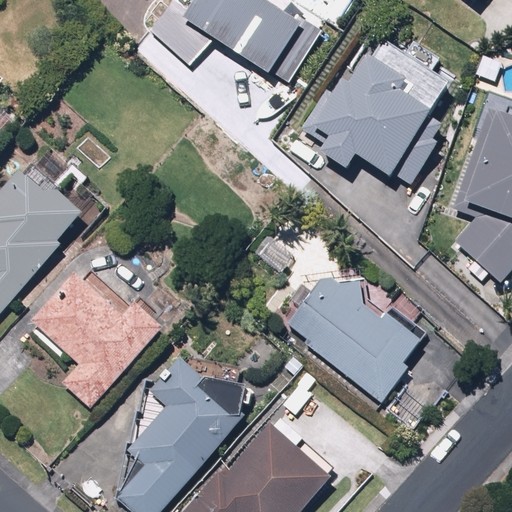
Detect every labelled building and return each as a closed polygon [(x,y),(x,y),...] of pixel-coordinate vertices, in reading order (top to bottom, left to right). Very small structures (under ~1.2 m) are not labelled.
[(167,22),(152,44),(194,72),(211,48),(260,81),(295,30),(250,0),(192,0),(185,11),(172,2),(162,18),(167,22)] [(456,0),(470,11),(479,0),(456,0)] [(397,102),(401,96),(359,71),(344,97),(338,94),(331,106),(318,98),(297,133),(322,148),(315,160),(345,178),(351,168),(385,188),(426,119),(397,102)] [(511,128),(485,118),(450,211),(475,221),(452,246),(497,286),(511,269),(511,128)] [(0,316),(59,256),(51,248),(78,220),(29,171),(0,199),(0,316)] [(72,280),(30,326),(77,370),(61,387),(90,414),(162,335),(132,308),(127,312),(88,276),(79,286),(72,280)] [(327,282),(288,329),(305,342),(300,348),(376,409),(403,376),(398,372),(417,349),(383,320),(378,327),(357,310),(364,301),(347,287),(342,294),(327,282)] [(126,511),(162,511),(234,436),(242,391),(202,387),(176,363),(145,396),(163,413),(124,455),(139,470),(112,498),(126,511)] [(214,477),(183,511),(303,511),(327,485),(292,454),(299,446),(276,426),(269,434),(267,431),(221,483),(214,477)]
